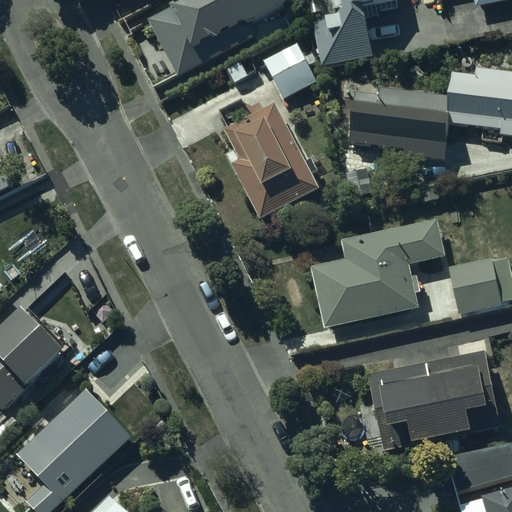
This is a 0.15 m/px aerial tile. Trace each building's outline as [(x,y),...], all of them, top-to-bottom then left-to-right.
[(191,0),(193,2),(149,22),(178,81),(216,63),(214,60),(258,39),(251,24),(287,8),(283,0),(191,0)] [(330,0),(335,19),(311,25),(321,70),(374,58),(363,10),(397,3),(396,0),(330,0)] [(511,0),(473,0),(475,9),(511,1),(511,0)] [(297,46),(264,64),(284,102),(317,84),(297,46)] [(511,73),(476,70),(475,78),(451,76),(449,98),(448,127),(502,132),(501,138),(511,138),(511,73)] [(448,127),(449,98),(379,91),(378,97),(355,95),(350,145),(370,148),(370,154),(377,155),(377,149),(404,152),(403,158),(445,162),(448,127)] [(320,191),(275,106),(266,112),(259,101),(251,105),(241,100),(219,112),(228,129),(224,131),(235,153),(226,157),(261,222),(320,191)] [(0,162),(0,194),(13,188),(0,162)] [(481,213),(465,216),(472,252),(489,249),(481,213)] [(346,262),(311,270),(324,332),(418,313),(415,295),(420,294),(417,279),(412,280),(409,267),(445,259),(438,223),(342,243),(346,262)] [(461,268),(450,270),(459,318),(463,317),(463,319),(511,310),(510,303),(511,302),(511,286),(507,262),(493,264),(492,262),(489,262),(489,259),(460,264),(461,268)] [(0,411),(2,414),(64,358),(24,313),(0,334),(0,411)] [(484,354),(368,378),(384,454),(500,431),(484,354)] [(53,511),(130,441),(86,393),(17,457),(45,488),(27,505),(33,511),(53,511)] [(511,511),(511,490),(482,499),(485,511),(511,511)] [(121,511),(109,500),(96,511),(121,511)]
